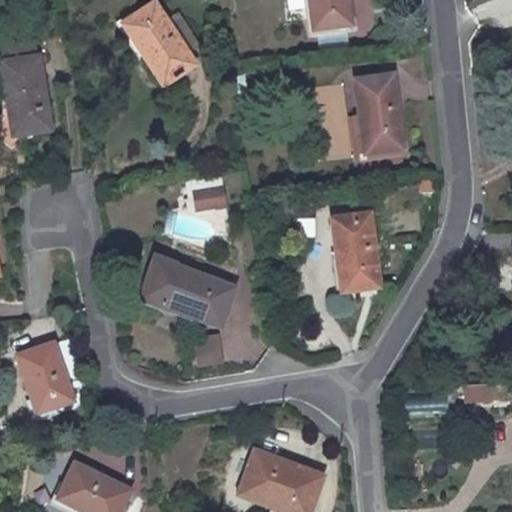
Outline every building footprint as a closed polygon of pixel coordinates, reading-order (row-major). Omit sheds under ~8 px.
[(352,26),(348,0),(309,0),(314,30),(352,26)] [(200,44),(180,14),(167,22),(155,3),(122,24),(163,86),(196,65),(188,52),(200,44)] [(50,131),(35,38),(0,43),(0,52),(13,136),(50,131)] [(355,80),(365,154),(403,149),(393,76),(355,80)] [(226,202),(222,174),(221,174),(196,179),(198,192),(201,206),(226,202)] [(187,180),(189,193),(198,192),(196,179),(194,179),(187,180)] [(369,215),(333,220),(343,292),(379,288),(369,215)] [(222,285),(224,280),(210,275),(208,280),(157,262),(149,287),(159,291),(155,304),(164,308),(165,304),(220,325),(234,290),(222,285)] [(38,413),(88,395),(67,340),(19,357),(38,413)] [(218,344),(192,349),(196,368),(222,364),(218,344)] [(460,380),(460,402),(488,401),(488,380),(460,380)] [(259,456),(245,494),(288,509),(289,511),(310,511),(322,480),(259,456)] [(58,500),(82,511),(120,511),(131,491),(75,464),(58,500)]
